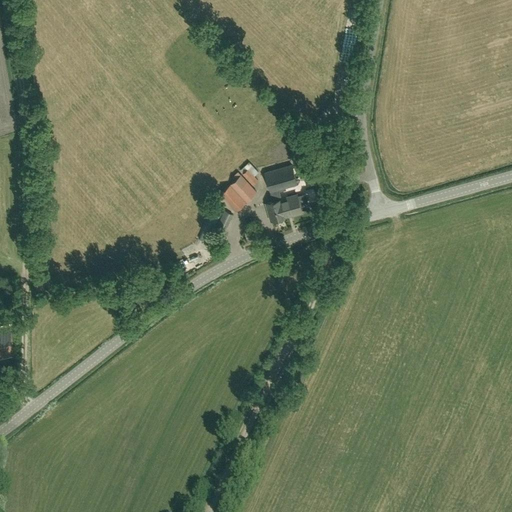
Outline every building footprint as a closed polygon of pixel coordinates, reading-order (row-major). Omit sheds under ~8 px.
[(321,154),(312,152),(309,160),(319,163),(321,154)] [(306,194),(297,196),(296,195),(279,200),(276,190),(297,184),(291,165),(264,172),(273,202),(266,204),(271,221),(301,212),(301,211),(310,208),(306,194)] [(252,185),(257,180),(245,167),(240,172),(252,185)] [(232,177),(235,180),(224,190),(222,187),(217,191),(219,194),(235,211),(256,192),(237,172),(232,177)] [(213,206),(204,225),(198,238),(208,242),(214,230),(223,210),(213,206)] [(225,229),(232,214),(224,211),(217,225),(225,229)] [(0,339),(0,355),(12,355),(12,339),(0,339)]
